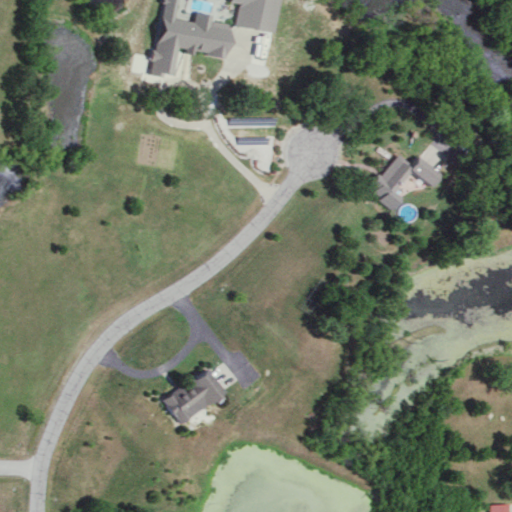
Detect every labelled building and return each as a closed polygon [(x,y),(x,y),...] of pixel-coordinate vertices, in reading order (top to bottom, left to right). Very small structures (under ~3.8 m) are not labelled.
[(223,55),(228,22),(208,19),(209,13),(191,10),(190,20),(170,17),(172,1),(165,0),(158,0),(147,71),(170,75),(174,48),(190,50),(223,55)] [(232,25),(272,30),(275,0),(235,0),(232,25)] [(408,171),(427,185),(432,177),(425,172),(429,166),(413,154),(408,161),(393,151),(365,189),(390,208),(401,193),(395,189),(408,171)] [(161,397),(178,421),(222,389),(205,367),(161,397)] [(505,511),(505,501),(485,502),(485,511),(505,511)]
